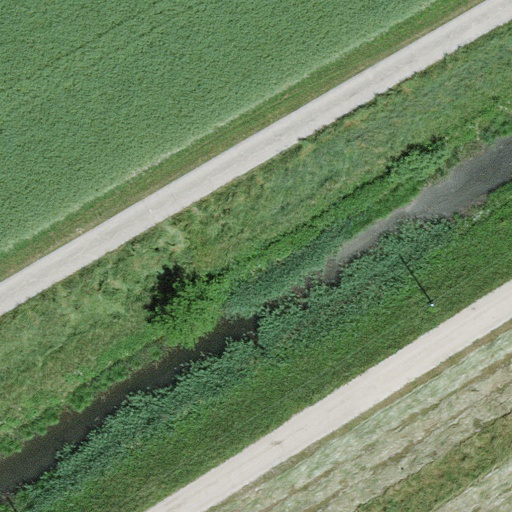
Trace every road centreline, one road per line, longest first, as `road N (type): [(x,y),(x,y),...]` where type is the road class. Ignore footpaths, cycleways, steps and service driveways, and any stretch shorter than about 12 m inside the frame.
road 1 (track): [(511,7),(0,300)]
road 2 (track): [(201,511),(511,317)]
